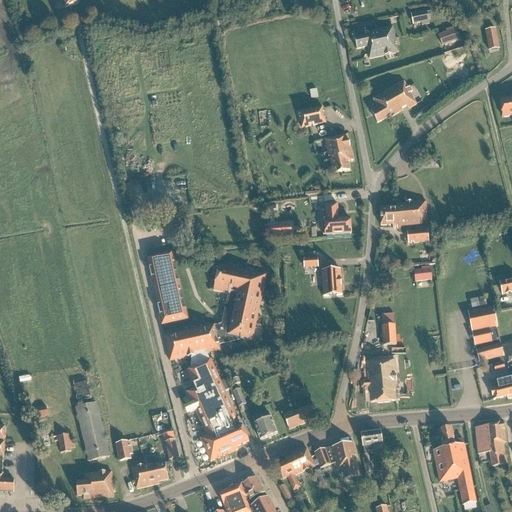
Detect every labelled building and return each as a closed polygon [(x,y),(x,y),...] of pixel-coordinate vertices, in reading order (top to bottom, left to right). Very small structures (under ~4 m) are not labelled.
[(77,0),(58,0),(59,1),(61,0),(65,10),(80,5),(77,0)] [(427,11),(411,15),(413,26),(421,24),(422,27),(429,26),(427,11)] [(366,34),(365,30),(353,32),(354,38),(354,39),(357,50),(367,48),(369,60),(398,54),(393,28),(366,34)] [(447,34),(439,37),(442,47),(460,41),(456,30),(454,31),(453,29),(446,31),(447,34)] [(485,32),(489,51),(499,49),(495,30),(485,32)] [(440,60),(433,65),(443,82),(450,77),(448,74),(450,73),(457,86),(470,78),(461,62),(448,70),(446,71),(440,60)] [(377,107),(370,111),(377,124),(387,119),(388,120),(403,112),(402,110),(406,107),(408,110),(416,105),(409,94),(412,92),(410,87),(406,89),(402,82),(373,100),(377,107)] [(511,99),(500,101),(502,117),(511,116),(511,99)] [(302,129),(326,124),(324,119),(322,113),(323,113),(322,108),(298,113),(302,129)] [(335,138),(333,138),(324,141),(327,158),(330,157),(334,175),(349,172),(347,163),(353,161),(347,135),(335,138)] [(335,192),(310,193),(311,204),(335,203),(335,192)] [(396,204),(397,230),(428,227),(426,203),(423,203),(423,202),(396,204)] [(397,230),(396,204),(396,205),(396,208),(380,209),(381,227),(392,226),(393,230),(397,229),(397,230)] [(324,221),(325,229),(323,229),(323,236),(325,236),(326,237),(351,235),(350,219),(338,220),(337,205),(325,206),(326,221),(324,221)] [(433,208),(434,218),(446,218),(446,208),(433,208)] [(283,227),(270,228),(271,238),(284,237),(291,237),(290,227),(283,227)] [(428,243),(427,230),(407,232),(408,245),(428,243)] [(172,254),(151,258),(166,325),(186,320),(172,254)] [(317,260),(303,261),(304,269),(318,268),(317,260)] [(219,266),(214,292),(225,295),(228,297),(224,318),(226,319),(222,326),(216,328),(220,345),(241,341),(241,339),(254,341),(267,276),(219,266)] [(416,269),(416,272),(414,272),(415,283),(431,281),(430,267),(416,269)] [(342,296),(340,271),(322,272),(323,297),(342,296)] [(511,281),(500,284),(502,296),(511,293),(511,281)] [(487,306),(485,298),(470,301),(472,310),(487,306)] [(476,352),(479,363),(503,357),(496,328),(497,328),(493,308),(468,313),(476,352)] [(381,316),(383,347),(396,346),(394,315),(381,316)] [(216,326),(165,336),(171,362),(192,358),(194,357),(207,355),(208,354),(221,351),(220,345),(216,328),(216,326)] [(192,405),(186,407),(190,415),(195,412),(207,437),(200,440),(210,463),(238,451),(237,448),(248,442),(241,426),(239,427),(225,393),(229,391),(224,381),(220,383),(211,361),(210,361),(207,355),(194,357),(192,358),(190,367),(192,367),(192,369),(187,372),(194,386),(193,386),(195,390),(187,393),(192,405)] [(370,404),(396,402),(395,391),(396,391),(394,360),(366,362),(367,381),(363,381),(363,383),(358,384),(359,389),(368,388),(368,393),(369,393),(370,404)] [(511,374),(510,375),(511,379),(499,382),(500,384),(497,385),(497,386),(490,388),(493,401),(507,398),(508,401),(511,399),(511,374)] [(92,397),(88,382),(72,386),(76,401),(80,400),(82,408),(93,405),(91,398),(92,397)] [(246,404),(240,390),(232,394),(238,408),(246,404)] [(109,458),(96,405),(75,410),(89,463),(109,458)] [(48,417),(46,407),(32,410),(35,420),(48,417)] [(292,412),(292,413),(283,416),(289,431),(305,424),(305,423),(315,418),(311,407),(294,413),(293,411),(292,412)] [(260,441),(277,435),(270,417),(269,417),(267,410),(251,416),(254,423),(253,423),(260,441)] [(492,443),(506,440),(503,423),(489,426),(492,443)] [(492,444),(492,443),(489,426),(475,429),(478,456),(489,454),(489,445),(492,444)] [(0,491),(14,492),(14,481),(4,481),(4,480),(4,474),(2,474),(3,458),(4,458),(4,443),(3,443),(3,441),(5,441),(5,427),(0,427),(0,491)] [(452,428),(439,431),(443,450),(433,452),(440,484),(457,480),(463,506),(476,503),(473,488),(464,446),(463,440),(454,442),(452,428)] [(69,442),(67,429),(57,431),(60,454),(71,453),(71,449),(75,449),(74,442),(69,442)] [(361,435),(364,454),(384,452),(381,433),(361,435)] [(41,448),(58,446),(57,438),(49,439),(49,437),(40,438),(41,448)] [(489,454),(492,468),(507,465),(503,445),(506,444),(506,440),(492,443),(492,444),(489,445),(489,454)] [(169,461),(179,459),(175,441),(165,444),(169,461)] [(120,463),(131,460),(127,443),(116,445),(120,463)] [(325,450),(315,454),(321,469),(335,464),(337,471),(342,470),(344,480),(360,477),(353,443),(331,448),(325,450)] [(286,461),(294,476),(315,467),(306,449),(285,459),(286,461)] [(370,463),(368,454),(362,456),(366,474),(374,472),(372,463),(370,463)] [(300,488),(294,476),(286,461),(276,466),(283,480),(287,478),(293,491),(300,488)] [(158,483),(168,481),(164,464),(152,467),(152,465),(131,470),(134,483),(132,483),(133,485),(135,485),(136,488),(137,490),(159,485),(158,483)] [(84,501),(114,498),(113,493),(115,493),(115,491),(113,491),(112,473),(84,475),(85,483),(76,484),(77,497),(84,497),(84,501)] [(223,507),(224,506),(226,511),(248,511),(243,498),(245,498),(245,497),(247,496),(250,501),(252,500),(261,495),(264,493),(256,478),(241,486),(240,485),(218,494),(223,507)] [(292,499),(284,486),(279,489),(286,502),(292,499)] [(252,506),(254,511),(274,511),(267,498),(264,500),(261,495),(252,500),(255,505),(252,506)]
